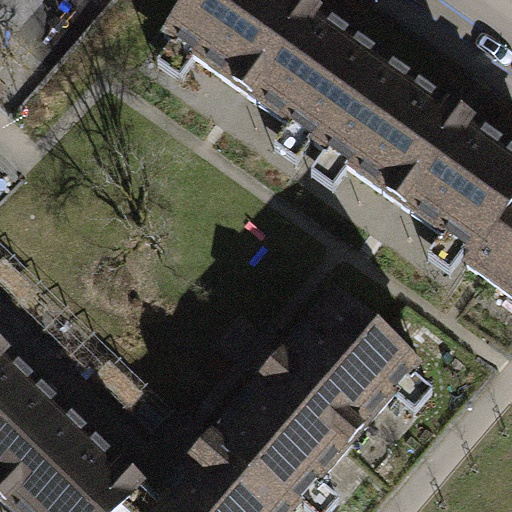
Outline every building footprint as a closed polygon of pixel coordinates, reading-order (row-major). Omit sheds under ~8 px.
[(190,0),(162,39),(317,149),(383,57),(303,0),(190,0)] [(317,149),(472,259),(511,202),(511,148),(383,57),(317,149)] [(511,202),(472,259),(467,268),(511,298),(511,202)] [(293,511),(418,368),(334,297),(210,441),(291,511),(293,511)] [(0,474),(63,410),(0,349),(0,474)] [(121,511),(148,511),(159,501),(63,410),(0,474),(0,499),(13,511),(119,511),(120,511),(121,511)] [(291,511),(210,441),(159,501),(148,511),(291,511)]
